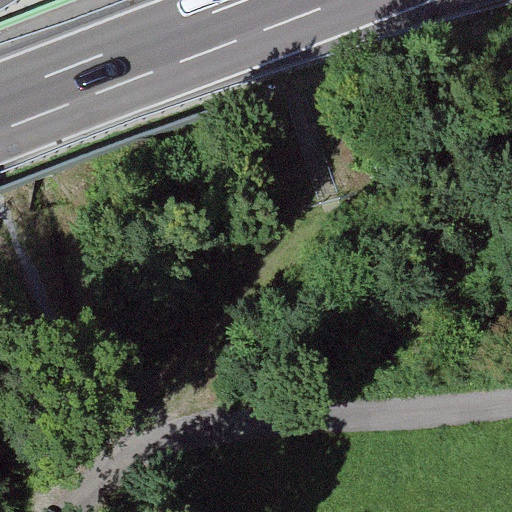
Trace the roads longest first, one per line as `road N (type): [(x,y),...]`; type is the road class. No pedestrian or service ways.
road 1 (unclassified): [(511,403),(157,441),(83,492),(69,511)]
road 2 (motorway): [(0,114),(298,0)]
